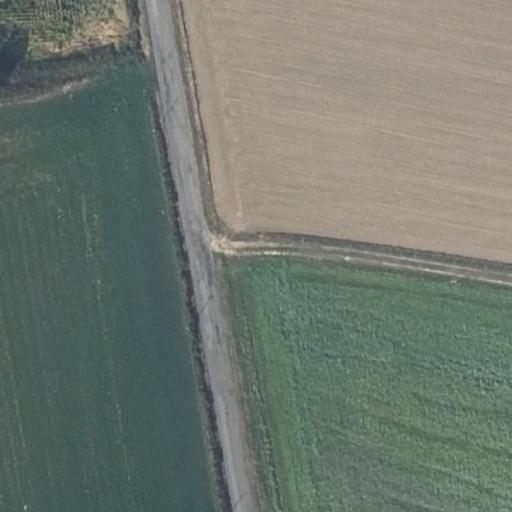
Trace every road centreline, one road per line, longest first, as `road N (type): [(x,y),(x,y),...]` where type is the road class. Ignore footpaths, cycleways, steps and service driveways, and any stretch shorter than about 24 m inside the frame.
road 1 (tertiary): [(242,511),(155,0)]
road 2 (track): [(511,278),(338,253),(197,247)]
